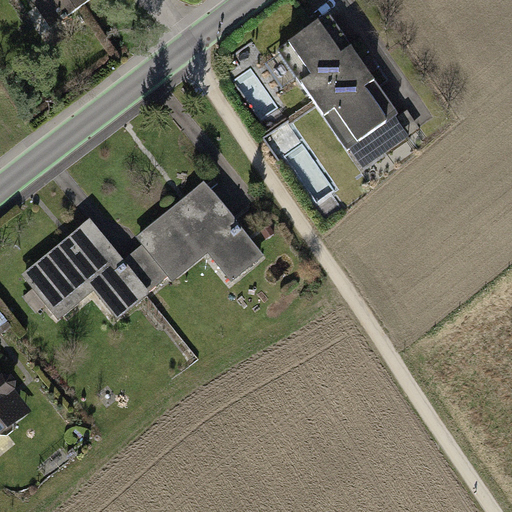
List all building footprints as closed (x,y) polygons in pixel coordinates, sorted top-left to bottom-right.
[(26,0),(51,32),(93,0),(26,0)] [(279,52),(315,103),(365,69),(349,46),(340,51),(321,23),(279,52)] [(365,69),(315,103),(348,151),(398,116),(365,69)] [(139,243),(173,283),(206,256),(231,286),(266,257),(208,186),(139,243)] [(173,283),(139,243),(121,257),(93,223),(26,278),(62,322),(91,298),(117,329),(173,283)] [(0,439),(34,412),(0,370),(0,439)]
